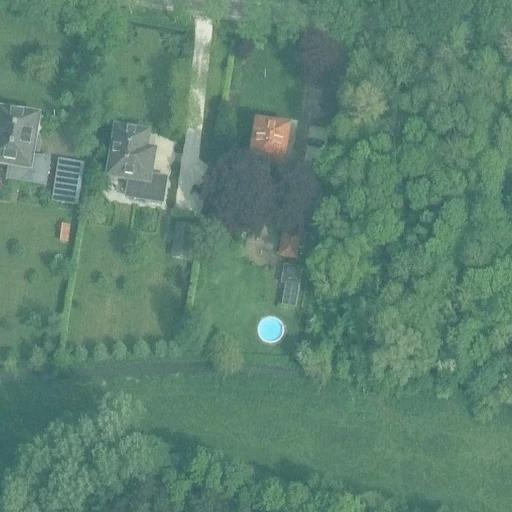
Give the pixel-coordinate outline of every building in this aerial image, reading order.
[(41,128),(0,121),(0,163),(16,167),(14,181),(60,188),(64,167),(35,163),(41,128)] [(288,130),(270,127),(269,123),(264,122),(261,126),(255,125),(248,166),(263,169),(259,195),(288,200),(291,183),(277,181),(279,172),(288,130)] [(150,150),(152,134),(116,128),(107,180),(129,184),(127,198),(165,204),(170,178),(155,175),(159,151),(150,150)] [(195,230),(177,227),(174,243),(173,249),(191,252),(195,230)] [(276,258),(290,260),(295,236),(280,234),(276,258)] [(299,287),(302,270),(284,267),(282,284),(299,287)]
